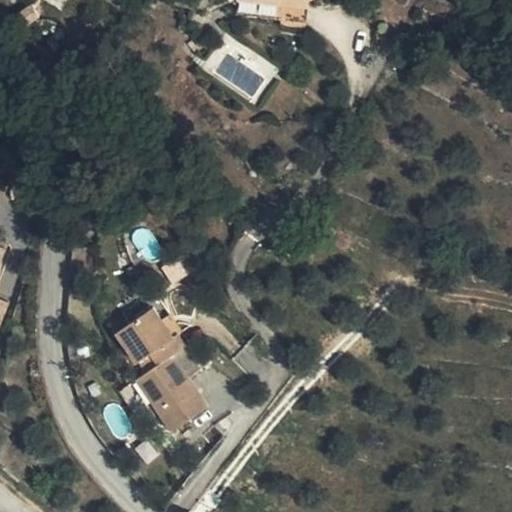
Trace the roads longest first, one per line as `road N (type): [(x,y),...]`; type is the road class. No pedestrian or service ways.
road 1 (unknown): [(188,511),(282,364),(280,347),(239,282),(239,264),(350,103),(355,71),(331,11)]
road 2 (unclassified): [(0,101),(46,192),(55,251),(52,363),(72,429),(141,511)]
